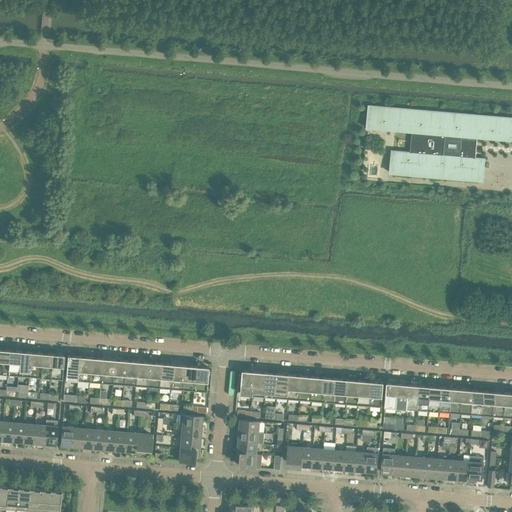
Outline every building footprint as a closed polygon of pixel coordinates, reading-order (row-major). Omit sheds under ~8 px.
[(511,117),(372,105),(368,104),(368,105),(370,106),(368,128),(367,127),(367,128),(412,132),(410,151),(391,149),(391,150),(393,151),(391,173),(390,173),(482,181),(482,180),(484,159),(485,158),(475,157),(477,138),(511,140),(511,117)] [(0,373),(7,374),(9,350),(0,349),(0,373)] [(18,375),(20,351),(9,350),(7,374),(18,375)] [(29,376),(31,352),(20,351),(18,375),(29,376)] [(40,377),(42,353),(31,352),(29,376),(40,377)] [(50,378),(52,354),(42,353),(40,377),(50,378)] [(64,355),(52,354),(50,378),(62,378),(64,355)] [(77,380),(79,356),(67,355),(65,379),(77,380)] [(89,381),(91,357),(79,356),(77,380),(89,381)] [(100,382),(102,358),(91,357),(89,381),(100,382)] [(112,383),(114,359),(102,358),(100,382),(112,383)] [(124,384),(126,360),(114,359),(112,383),(124,384)] [(135,385),(137,361),(126,360),(124,384),(135,385)] [(147,386),(149,362),(137,361),(135,385),(147,386)] [(159,387),(161,363),(149,362),(147,386),(159,387)] [(170,388),(172,364),(161,363),(159,387),(170,388)] [(182,389),(184,365),(172,364),(170,388),(182,389)] [(196,366),(184,365),(182,389),(194,390),(196,366)] [(208,367),(196,366),(194,390),(206,391),(206,388),(210,389),(211,371),(208,371),(208,367)] [(253,395),(255,371),(243,370),(242,374),(239,373),(237,391),(241,391),(241,394),(253,395)] [(265,396),(267,372),(255,371),(253,395),(265,396)] [(276,397),(278,373),(267,372),(265,396),(276,397)] [(288,398),(290,374),(278,373),(276,397),(288,398)] [(300,399),(302,375),(290,374),(288,398),(300,399)] [(311,400),(313,376),(302,375),(300,399),(311,400)] [(323,401),(325,377),(313,376),(311,400),(323,401)] [(335,402),(337,378),(325,377),(323,401),(335,402)] [(346,403),(348,379),(337,378),(335,402),(346,403)] [(358,404),(360,380),(348,379),(346,403),(358,404)] [(369,405),(372,381),(360,380),(358,404),(369,405)] [(384,382),(372,381),(369,405),(382,406),(384,382)] [(396,407),(398,383),(387,382),(385,406),(396,407)] [(407,408),(409,384),(398,383),(396,407),(407,408)] [(418,409),(420,385),(409,384),(407,408),(418,409)] [(429,410),(431,386),(420,385),(418,409),(429,410)] [(439,411),(441,387),(431,386),(429,410),(439,411)] [(450,412),(452,388),(441,387),(439,411),(450,412)] [(461,412),(463,389),(452,388),(450,412),(461,412)] [(472,413),(474,389),(463,389),(461,412),(472,413)] [(482,414),(484,390),(474,389),(472,413),(482,414)] [(493,415),(495,391),(484,390),(482,414),(493,415)] [(504,416),(506,392),(495,391),(493,415),(504,416)] [(176,425),(182,425),(200,427),(201,416),(177,414),(176,425)] [(44,443),(55,444),(57,426),(57,420),(46,419),(45,425),(44,443)] [(241,419),(240,430),(258,432),(259,421),(241,419)] [(12,440),(13,422),(2,422),(1,439),(12,440)] [(22,441),(24,423),(13,422),(12,440),(22,441)] [(33,442),(35,424),(24,423),(22,441),(33,442)] [(44,443),(45,425),(35,424),(33,442),(44,443)] [(199,438),(200,427),(182,425),(181,436),(199,438)] [(71,446),(73,428),(62,427),(60,445),(71,446)] [(82,446),(84,429),(73,428),(71,446),(82,446)] [(93,447),(95,429),(84,429),(82,446),(93,447)] [(104,448),(105,430),(95,429),(93,447),(104,448)] [(114,449),(116,431),(105,430),(104,448),(114,449)] [(257,443),(258,432),(240,430),(239,441),(257,443)] [(125,450),(127,432),(116,431),(114,449),(125,450)] [(136,451),(138,433),(127,432),(125,450),(136,451)] [(151,434),(138,433),(136,451),(144,452),(144,449),(150,449),(151,434)] [(198,449),(199,438),(181,436),(180,447),(198,449)] [(256,454),(257,443),(239,441),(238,452),(256,454)] [(302,447),(285,446),(284,459),(287,459),(287,461),(293,461),(293,464),(301,465),(302,447)] [(198,457),(198,449),(180,447),(179,461),(194,462),(195,456),(198,457)] [(311,466),(313,448),(302,447),(301,465),(311,466)] [(367,447),(367,453),(365,471),(376,472),(378,448),(367,447)] [(322,467),(324,449),(313,448),(311,466),(322,467)] [(393,473),(394,455),(395,449),(384,448),(382,472),(393,473)] [(333,468),(334,450),(324,449),(322,467),(333,468)] [(344,469),(345,451),(334,450),(333,468),(344,469)] [(354,470),(356,452),(345,451),(344,469),(354,470)] [(262,454),(256,454),(238,452),(237,460),(241,460),(240,466),(260,468),(262,454)] [(365,471),(367,453),(356,452),(354,470),(365,471)] [(404,474),(405,456),(394,455),(393,473),(404,474)] [(470,455),(469,461),(470,461),(468,479),(476,480),(476,477),(482,478),(484,457),(470,455)] [(414,475),(416,457),(405,456),(404,474),(414,475)] [(425,476),(427,458),(416,457),(414,475),(425,476)] [(436,477),(437,459),(427,458),(425,476),(436,477)] [(447,478),(448,460),(437,459),(436,477),(447,478)] [(457,479),(459,461),(448,460),(447,478),(457,479)] [(470,461),(469,461),(459,461),(457,479),(468,479),(470,461)] [(16,510),(18,487),(7,486),(5,509),(16,510)] [(26,511),(28,488),(18,487),(16,510),(26,511)] [(37,511),(39,489),(28,488),(26,511),(37,511)] [(38,511),(48,511),(50,490),(39,489),(37,511),(38,511)] [(61,491),(50,490),(48,511),(59,511),(60,499),(63,499),(64,492),(61,492),(61,491)]
